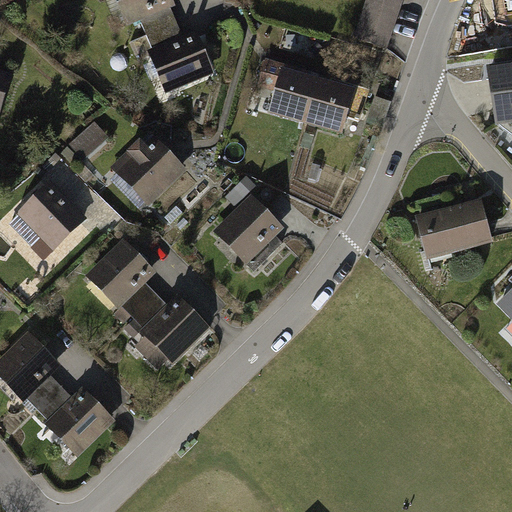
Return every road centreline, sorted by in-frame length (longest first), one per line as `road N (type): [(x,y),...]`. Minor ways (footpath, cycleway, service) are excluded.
road 1 (residential): [(84,511),(318,288),(356,238),(395,162),(420,87)]
road 2 (residential): [(420,87),(511,184)]
